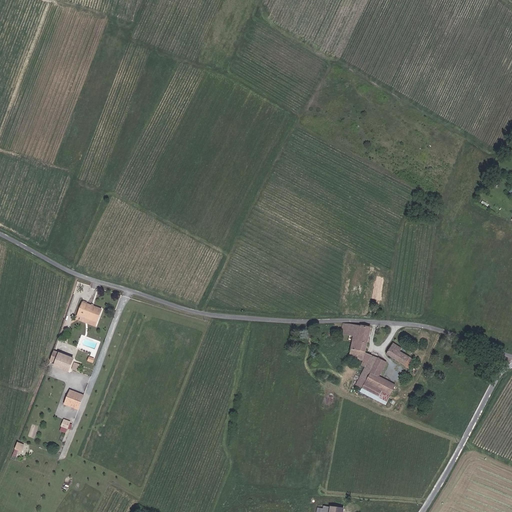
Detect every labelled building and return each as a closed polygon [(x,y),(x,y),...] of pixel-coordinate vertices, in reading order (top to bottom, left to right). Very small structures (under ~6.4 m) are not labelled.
[(94,329),(99,312),(79,306),(76,318),(79,319),(77,324),(94,329)] [(382,367),(361,357),(366,333),(346,328),(341,329),(338,337),(351,341),(346,362),(352,363),(350,370),(354,373),(352,378),(357,382),(356,385),(369,391),(384,401),(390,391),(375,382),(382,367)] [(383,358),(391,364),(395,357),(397,353),(389,348),(383,358)] [(50,355),(47,365),(53,367),(56,357),(50,355)] [(56,357),(53,367),(67,372),(71,362),(56,357)] [(391,364),(404,374),(408,365),(395,357),(391,364)] [(67,372),(53,367),(51,370),(66,375),(67,372)] [(365,398),(369,391),(356,385),(352,393),(365,398)] [(365,398),(381,407),(384,401),(369,391),(365,398)] [(67,401),(80,406),(82,399),(69,394),(67,401)]
